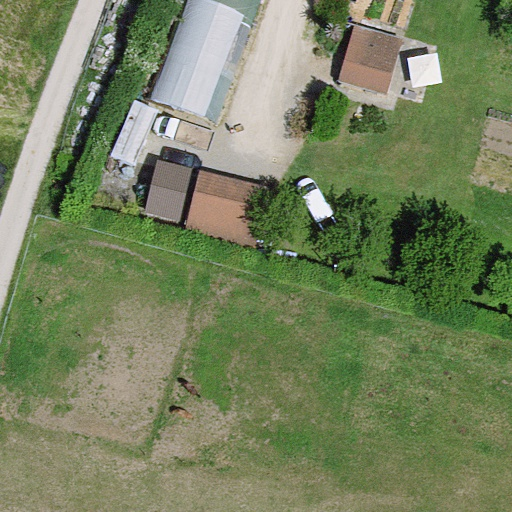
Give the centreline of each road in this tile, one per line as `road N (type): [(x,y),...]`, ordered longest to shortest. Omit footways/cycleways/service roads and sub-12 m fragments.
road 1 (track): [(0,271),(100,0)]
road 2 (track): [(291,0),(240,156),(174,140)]
